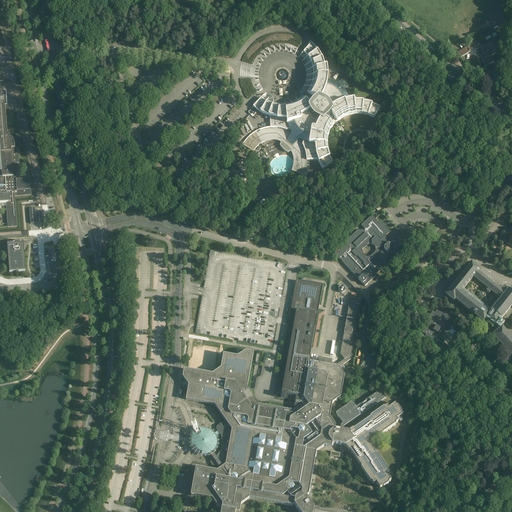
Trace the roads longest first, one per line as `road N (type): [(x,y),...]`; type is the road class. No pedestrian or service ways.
road 1 (primary): [(72,511),(107,381),(108,316),(92,232)]
road 2 (primary): [(80,234),(96,315),(96,378),(58,511)]
road 3 (unclassified): [(146,511),(176,363),(180,258)]
road 4 (unclassified): [(239,62),(49,50)]
road 5 (primary): [(35,51),(78,226)]
road 6 (primary): [(90,225),(49,50)]
road 7 (tertiary): [(371,0),(503,115)]
road 8 (unclassified): [(180,258),(182,235),(169,224),(132,215),(90,225)]
